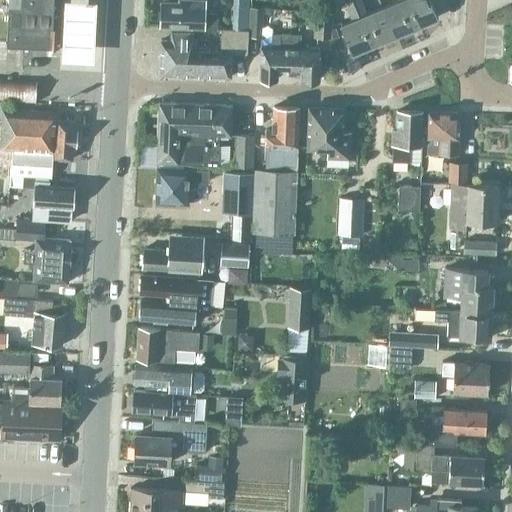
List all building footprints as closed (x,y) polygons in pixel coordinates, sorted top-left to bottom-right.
[(54,0),(8,0),(6,46),(52,48),(54,0)] [(162,2),(161,27),(218,30),(218,13),(206,13),(206,1),(191,0),(179,0),(179,3),(162,2)] [(234,0),(234,28),(248,29),(249,29),(249,0),(234,0)] [(352,19),(340,23),(352,53),(372,44),(353,0),(349,0),(345,2),(352,19)] [(362,0),(353,0),(372,44),(396,35),(384,5),(367,12),(362,0)] [(395,0),(384,5),(396,35),(418,25),(408,0),(395,0)] [(408,0),(418,25),(439,17),(432,0),(408,0)] [(98,2),(65,1),(63,61),(95,62),(98,2)] [(314,37),(331,38),(333,14),(316,13),(314,37)] [(282,23),(282,48),(261,47),(261,79),(278,79),(278,72),(290,73),(291,35),(292,23),(282,23)] [(192,75),(232,76),(232,52),(248,53),(248,29),(234,28),(222,28),(221,52),(193,51),(192,75)] [(163,74),(192,75),(193,51),(194,32),(172,31),(171,41),(161,40),(160,70),(163,74)] [(290,73),(303,73),(302,80),(320,80),(321,48),(301,48),(301,35),(291,35),(290,73)] [(479,59),(498,60),(498,40),(480,39),(479,59)] [(0,99),(35,102),(36,82),(0,79),(0,99)] [(232,105),(159,103),(157,162),(189,163),(189,164),(218,165),(219,141),(212,141),(213,135),(231,136),(232,105)] [(266,130),(265,145),(268,146),(268,158),(285,159),(286,146),(297,147),(298,107),(273,106),(272,130),(266,130)] [(2,119),(0,140),(0,164),(12,165),(11,174),(52,176),(53,158),(72,159),(73,146),(75,146),(79,143),(80,133),(76,128),(74,128),(75,120),(56,119),(57,112),(3,107),(2,119)] [(308,147),(327,148),(327,156),(350,158),(351,130),(343,130),(344,109),(309,107),(308,147)] [(420,145),(422,112),(397,110),(396,128),(392,128),(392,144),(394,144),(393,160),(408,161),(409,145),(420,145)] [(428,154),(459,155),(460,113),(429,111),(428,154)] [(236,135),(235,167),(253,168),(254,135),(236,135)] [(450,161),(450,181),(467,182),(468,162),(450,161)] [(157,168),(156,203),(188,205),(188,181),(209,182),(210,169),(157,168)] [(223,212),(253,213),(254,174),(224,172),(223,212)] [(16,175),(15,186),(35,187),(33,218),(70,221),(71,205),(73,205),(74,187),(49,185),(49,177),(16,175)] [(443,201),(443,181),(422,181),(421,200),(443,201)] [(453,185),(452,226),(469,227),(469,221),(497,222),(498,186),(453,185)] [(399,211),(419,212),(420,188),(400,187),(399,211)] [(340,197),(339,234),(358,234),(362,234),(363,198),(340,197)] [(274,201),(255,200),(253,242),(272,243),(274,201)] [(17,218),(16,238),(36,239),(36,249),(25,249),(24,261),(35,261),(33,280),(68,282),(69,264),(71,265),(71,262),(75,261),(75,253),(72,251),(72,249),(69,249),(70,240),(43,239),(45,220),(17,218)] [(250,238),(251,226),(232,226),(232,238),(250,238)] [(173,251),(144,249),(143,267),(202,271),(204,238),(174,236),(173,251)] [(465,252),(495,253),(496,242),(465,240),(465,252)] [(221,263),(249,265),(250,243),(222,242),(221,263)] [(446,267),(444,296),(461,297),(461,311),(493,312),(494,287),(487,286),(488,269),(446,267)] [(142,274),(140,293),(170,296),(170,302),(202,305),(212,305),(214,279),(198,278),(142,274)] [(0,293),(16,295),(17,279),(0,277),(0,293)] [(287,325),(310,327),(312,287),(290,285),(287,325)] [(5,298),(3,314),(33,316),(31,342),(62,345),(65,312),(63,312),(64,305),(54,304),(54,300),(36,298),(5,296),(5,298)] [(140,300),(139,319),(196,323),(197,313),(197,305),(140,300)] [(197,305),(197,313),(208,314),(209,314),(210,306),(197,305)] [(415,309),(415,318),(448,320),(447,342),(483,344),(483,338),(491,338),(493,312),(461,311),(415,309)] [(138,327),(136,359),(194,363),(195,350),(199,350),(200,331),(171,329),(138,327)] [(8,333),(0,332),(0,349),(7,350),(8,333)] [(409,332),(408,346),(412,346),(438,347),(439,333),(409,332)] [(408,346),(391,345),(390,366),(411,367),(412,346),(408,346)] [(31,351),(0,349),(0,370),(29,372),(31,351)] [(279,359),(278,374),(286,375),(284,398),(304,400),(307,360),(279,359)] [(454,375),(453,392),(488,394),(490,364),(442,361),(442,374),(454,375)] [(12,400),(29,401),(60,402),(61,378),(53,378),(53,365),(31,364),(29,386),(13,385),(12,400)] [(192,369),(136,365),(135,384),(149,385),(148,390),(190,394),(191,391),(201,392),(205,389),(206,375),(203,372),(192,371),(192,369)] [(415,381),(415,398),(425,398),(435,399),(436,381),(415,381)] [(134,390),(133,411),(162,413),(162,415),(178,416),(178,420),(194,421),(195,408),(196,396),(134,390)] [(2,400),(0,400),(0,420),(2,421),(1,437),(60,440),(62,405),(2,402),(2,400)] [(393,403),(393,413),(423,414),(423,404),(393,403)] [(428,424),(427,444),(435,444),(456,446),(457,434),(455,434),(455,430),(486,432),(487,410),(446,408),(446,407),(432,406),(431,424),(428,424)] [(204,452),(206,422),(194,421),(178,420),(153,419),(152,435),(136,434),(134,462),(168,464),(169,449),(204,452)] [(415,443),(413,470),(431,471),(431,480),(449,482),(483,484),(485,457),(434,454),(435,444),(427,444),(415,443)] [(224,497),(225,481),(187,478),(186,490),(208,491),(208,496),(224,497)] [(409,508),(409,504),(410,487),(385,486),(383,506),(406,508),(409,508)] [(180,506),(181,491),(133,488),(131,511),(166,511),(167,505),(180,506)] [(418,505),(417,511),(477,511),(478,507),(462,506),(462,500),(432,497),(432,506),(418,505)]
